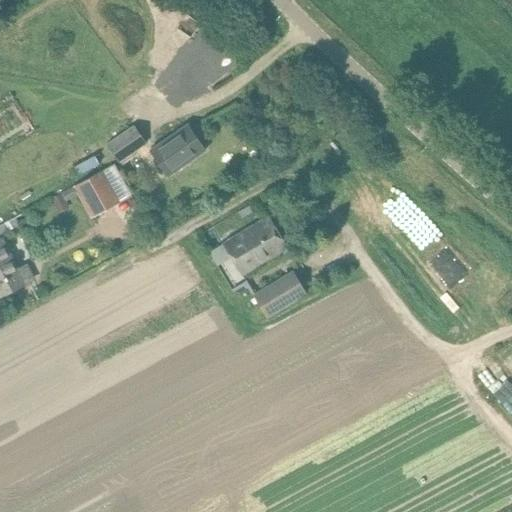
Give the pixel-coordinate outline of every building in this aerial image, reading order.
[(187,124),(150,150),(167,176),(205,150),(187,124)] [(133,126),(107,144),(119,161),(145,143),(133,126)] [(130,195),(120,177),(113,164),(74,185),(75,187),(78,193),(79,194),(91,216),(130,195)] [(74,185),(52,197),(53,199),(60,212),(69,208),(66,201),(79,194),(78,193),(75,187),(74,185)] [(252,203),(238,212),(242,218),(256,209),(252,203)] [(268,217),(223,244),(242,274),(286,248),(268,217)] [(16,218),(0,226),(0,234),(19,225),(16,218)] [(26,266),(19,269),(3,238),(0,239),(0,296),(33,279),(26,266)] [(267,317),(288,304),(305,294),(292,272),(254,295),(267,317)] [(511,380),(504,372),(488,385),(511,412),(511,380)]
